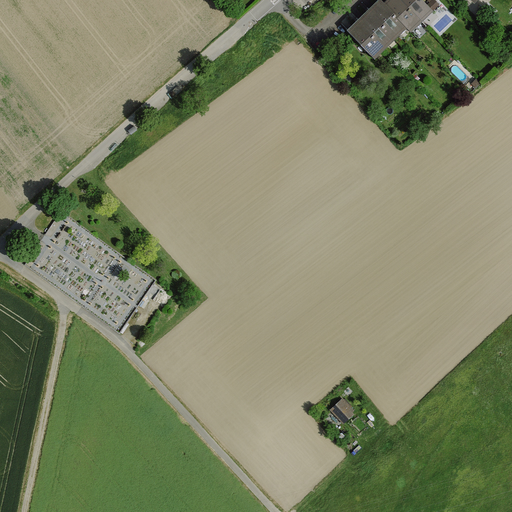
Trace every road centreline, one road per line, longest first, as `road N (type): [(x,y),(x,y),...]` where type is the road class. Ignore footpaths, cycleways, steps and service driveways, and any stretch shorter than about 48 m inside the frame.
road 1 (unclassified): [(0,252),(124,346),(275,511)]
road 2 (unclassified): [(0,244),(272,0)]
road 3 (track): [(64,299),(24,511)]
